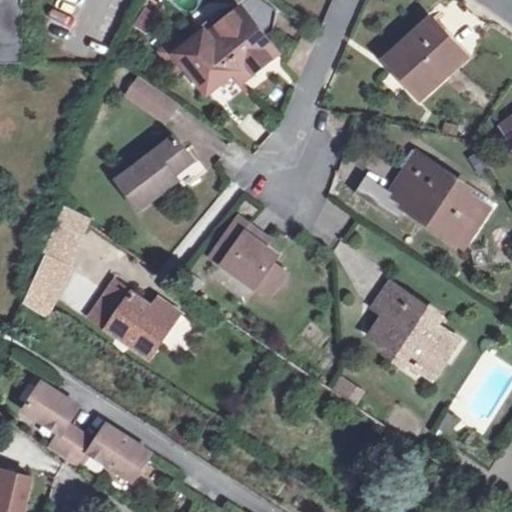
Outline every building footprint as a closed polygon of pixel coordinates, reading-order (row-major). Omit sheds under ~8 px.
[(0,0),(0,62),(22,62),(22,0),(0,0)] [(261,0),(254,0),(242,10),(264,38),(273,31),(265,21),(278,12),(261,0)] [(242,10),(230,19),(209,36),(205,31),(203,33),(187,45),(177,52),(187,64),(208,91),(242,65),(249,74),(276,53),(264,38),(242,10)] [(142,11),(134,23),(145,29),(153,18),(142,11)] [(209,36),(230,19),(226,14),(219,13),(202,26),(205,31),(209,36)] [(419,96),(461,59),(440,35),(444,31),(431,18),(386,58),(419,96)] [(440,35),(461,59),(465,55),(444,31),(440,35)] [(178,72),(187,64),(177,52),(187,45),(180,36),(161,50),(178,72)] [(176,104),(139,78),(128,93),(165,120),(176,104)] [(511,139),(511,117),(502,125),(511,139)] [(139,208),(178,178),(174,173),(194,158),(176,134),(117,179),(139,208)] [(388,197),(454,238),(479,200),(455,185),(459,179),(418,152),(388,197)] [(174,173),(178,178),(182,183),(204,166),(197,156),(194,158),(174,173)] [(490,207),(479,200),(454,238),(464,245),(490,207)] [(65,204),(57,223),(75,231),(75,230),(82,216),(65,204)] [(239,218),(217,247),(228,255),(222,262),(255,286),(256,284),(272,263),(278,255),(263,244),(267,239),(239,218)] [(44,252),(70,263),(83,233),(75,230),(75,231),(57,223),(44,252)] [(228,255),(217,247),(212,255),(222,262),(228,255)] [(72,265),(70,263),(44,252),(23,301),(45,315),(62,280),(65,281),(72,265)] [(286,272),(272,263),(256,284),(270,295),(286,272)] [(174,321),(150,304),(116,281),(91,314),(149,356),(174,321)] [(385,284),(369,308),(379,316),(366,336),(416,369),(430,349),(442,357),(453,340),(418,317),(423,309),(385,284)] [(157,294),(150,304),(174,321),(180,312),(157,294)] [(181,352),(193,322),(178,315),(166,346),(181,352)] [(442,357),(430,349),(416,369),(428,377),(442,357)] [(340,377),(334,389),(359,401),(365,389),(340,377)] [(62,433),(51,449),(66,458),(83,433),(69,424),(80,406),(44,383),(26,410),(62,433)] [(96,442),(83,433),(66,458),(81,468),(91,452),(136,481),(153,453),(108,424),(96,442)] [(427,470),(452,488),(461,475),(435,457),(427,470)] [(0,511),(27,511),(35,477),(0,468),(0,511)]
